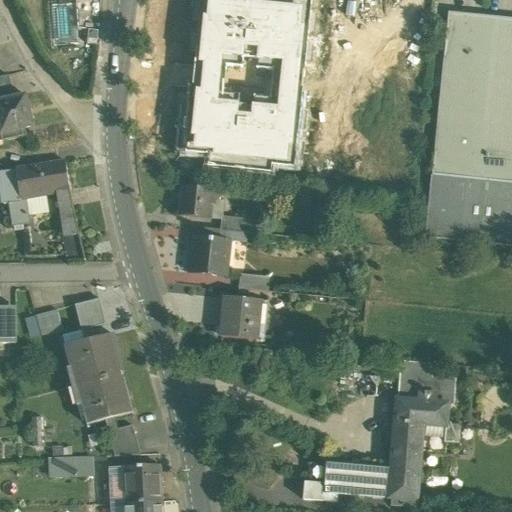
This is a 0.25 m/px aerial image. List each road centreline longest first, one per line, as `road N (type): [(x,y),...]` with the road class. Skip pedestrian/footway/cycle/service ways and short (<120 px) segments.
road 1 (tertiary): [(201,511),(174,372),(144,273)]
road 2 (unknown): [(174,372),(388,423)]
road 3 (residential): [(116,145),(43,77),(1,0)]
road 4 (tertiary): [(116,145),(129,0)]
road 5 (residential): [(144,273),(0,279)]
road 6 (tertiary): [(144,273),(116,145)]
